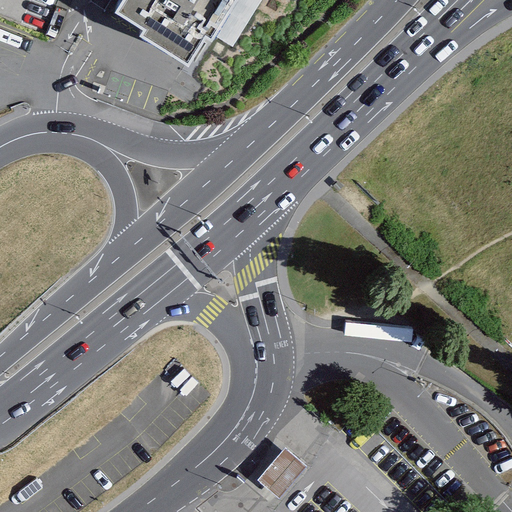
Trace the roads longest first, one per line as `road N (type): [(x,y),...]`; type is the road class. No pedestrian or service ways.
road 1 (secondary): [(303,156),(511,3)]
road 2 (secondary): [(303,156),(463,0)]
road 3 (secondary): [(273,129),(112,260)]
road 4 (unknown): [(349,350),(380,361),(511,474)]
road 5 (secondary): [(0,417),(157,297)]
road 6 (tertiary): [(137,511),(243,424),(259,367)]
road 7 (unclassified): [(273,129),(174,148),(91,141)]
road 8 (secondary): [(402,0),(273,129)]
road 9 (tertiary): [(259,367),(253,248),(269,189)]
road 10 (unknown): [(349,350),(434,354),(511,403)]
road 11 (secondary): [(157,297),(269,189)]
road 12 (secondary): [(112,260),(0,359)]
road 13 (tertiary): [(157,297),(215,308),(259,367)]
road 14 (unclassified): [(91,141),(118,192),(121,231),(112,260)]
